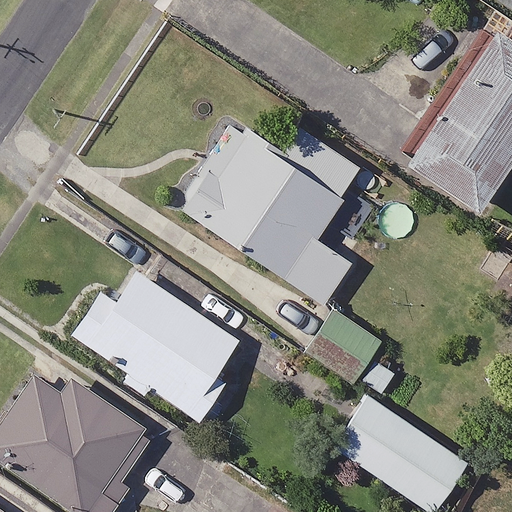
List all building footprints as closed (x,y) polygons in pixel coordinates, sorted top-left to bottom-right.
[(511,153),(511,34),(495,23),(404,156),(477,205),(511,153)] [(283,151),(231,118),(177,203),(324,298),(350,258),(313,234),(359,163),(300,124),(283,151)] [(238,336),(136,267),(117,296),(102,286),(72,330),(199,416),(224,378),(214,372),(238,336)] [(382,333),(341,306),(311,351),(342,372),(352,377),(382,333)] [(155,428),(71,371),(60,387),(33,368),(0,416),(0,456),(81,511),(108,511),(127,485),(119,480),(155,428)] [(466,458),(366,390),(332,441),(432,509),(466,458)] [(24,511),(0,495),(0,511),(24,511)]
